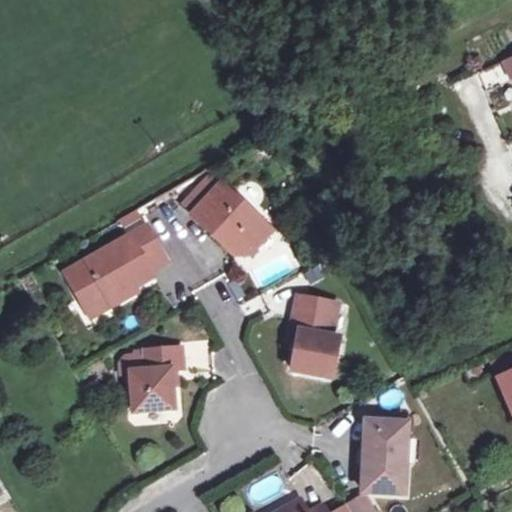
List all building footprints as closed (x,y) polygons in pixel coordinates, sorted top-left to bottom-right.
[(213,189),(203,180),(181,205),(191,214),(213,189)] [(231,255),(247,254),(269,230),(217,185),(213,189),(191,214),(189,216),(231,255)] [(104,299),(109,307),(128,297),(125,292),(151,278),(148,273),(165,263),(144,228),(62,275),(83,311),(104,299)] [(301,331),(298,346),(293,370),(332,377),(340,338),(332,337),(339,305),(299,297),(292,330),(301,331)] [(290,344),(298,346),(301,331),(292,330),(290,344)] [(187,372),(209,371),(207,341),(186,342),(187,372)] [(131,413),(171,410),(170,371),(181,370),(179,348),(139,351),(141,373),(128,373),(131,413)] [(511,410),(511,356),(492,366),(511,410)] [(364,421),(360,491),(401,493),(403,462),(405,429),(405,423),(364,421)] [(405,429),(403,462),(415,462),(416,441),(405,429)] [(370,511),(363,499),(348,508),(350,511),(370,511)] [(276,511),(303,511),(297,501),(276,511)]
